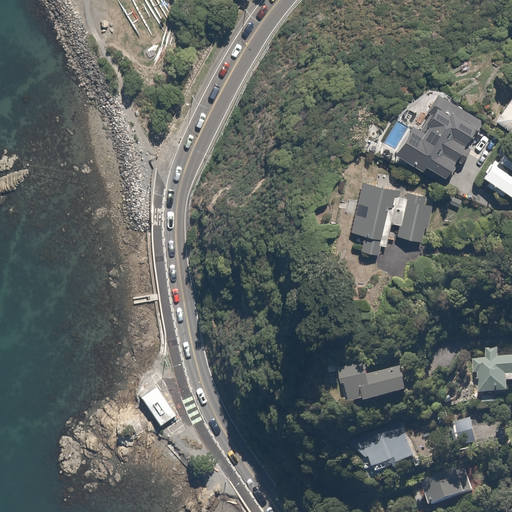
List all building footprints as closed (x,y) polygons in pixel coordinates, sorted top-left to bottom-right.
[(511,104),(502,117),(511,124),(511,104)] [(511,194),(511,151),(504,146),(496,158),(486,151),(474,170),(511,194)] [(391,184),(359,178),(357,185),(352,184),(344,228),(358,231),(355,246),(374,250),(376,242),(385,244),(389,222),(399,224),(397,234),(418,237),(426,193),(405,190),(404,195),(389,192),(391,184)] [(511,371),(511,355),(498,355),(498,346),(485,346),(485,358),(473,358),(473,373),(477,373),(477,392),(506,392),(507,380),(511,380),(511,372),(511,371)] [(337,398),(399,385),(394,360),(359,367),(356,355),(326,362),(330,379),(333,379),(337,398)] [(156,382),(139,393),(159,423),(176,411),(156,382)] [(446,386),(437,393),(446,403),(454,396),(446,386)] [(362,453),(368,469),(410,454),(399,422),(345,441),(351,457),(362,453)] [(476,440),(471,422),(444,430),(449,448),(476,440)] [(471,486),(465,469),(453,473),(450,465),(415,477),(424,502),(471,486)]
